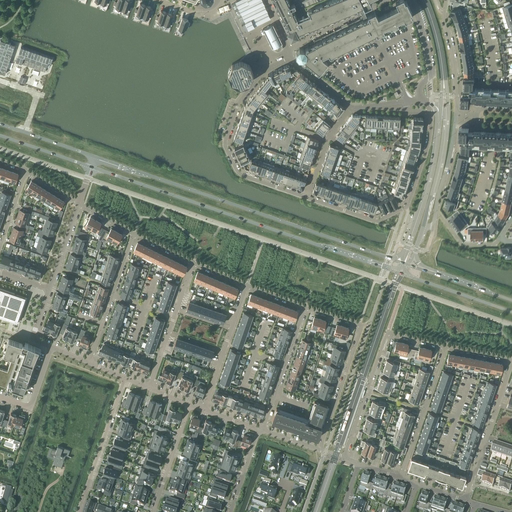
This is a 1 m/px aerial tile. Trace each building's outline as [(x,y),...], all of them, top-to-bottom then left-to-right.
[(114,4),(113,5),(116,5),(115,7),(121,10),(124,0),(117,0),(117,2),(115,1),(114,4)] [(124,0),(121,10),(127,12),(127,11),(128,10),(130,10),(130,9),(131,7),(129,6),(130,2),(131,1),(131,0),(130,0),(124,0)] [(240,0),(235,2),(242,16),(247,14),(244,7),(247,5),(244,0),(240,0)] [(244,7),(247,14),(264,5),(261,0),(257,0),(247,5),(244,7)] [(272,0),(288,31),(287,31),(290,39),(298,35),(297,33),(308,29),(309,32),(358,11),(357,9),(363,6),(364,8),(371,5),(369,0),(272,0)] [(367,15),(368,17),(363,20),(361,17),(313,40),(315,43),(305,48),(306,49),(305,49),(304,49),(299,49),(296,51),(295,56),(298,59),(302,60),(303,60),(304,60),(304,61),(318,73),(330,59),(328,57),(376,34),(376,35),(384,31),(384,30),(390,27),(390,28),(398,24),(398,23),(404,20),(404,21),(412,17),(410,13),(412,13),(406,1),(405,2),(403,0),(398,0),(400,3),(397,5),(398,7),(377,17),(375,11),(367,15)] [(502,7),(504,13),(511,9),(511,4),(510,5),(509,2),(503,3),(504,6),(502,7)] [(135,11),(134,12),(137,13),(136,14),(136,15),(142,17),(146,5),(140,3),(140,4),(138,9),(136,8),(135,11)] [(146,5),(142,17),(148,19),(149,17),(151,18),(151,17),(152,14),(150,13),(151,9),(152,8),(146,5)] [(264,5),(247,14),(250,20),(253,19),(267,12),(264,5)] [(451,11),(452,17),(462,13),(460,8),(451,11)] [(220,10),(211,14),(213,18),(222,14),(220,10)] [(156,18),(155,19),(158,20),(157,22),(163,24),(164,21),(167,13),(161,11),(159,17),(157,16),(156,18)] [(267,12),(253,19),(257,26),(270,19),(267,12)] [(164,21),(163,24),(169,26),(170,24),(172,25),(172,24),(173,21),(171,21),(173,15),(172,14),(167,13),(164,21)] [(453,17),(454,22),(464,18),(463,18),(462,13),(452,17),(453,17)] [(247,14),(242,16),(248,30),(257,26),(253,19),(250,20),(247,14)] [(177,26),(176,26),(179,27),(178,29),(184,31),(186,27),(188,28),(190,23),(189,22),(187,22),(188,20),(187,19),(182,18),(182,19),(180,24),(177,23),(177,26)] [(455,22),(457,27),(465,23),(464,18),(454,22),(455,22)] [(268,40),(278,35),(276,32),(277,32),(276,31),(275,29),(274,28),(273,25),(273,24),(271,25),(264,28),(263,29),(263,30),(265,32),(264,33),(265,34),(265,33),(266,36),(267,37),(268,40)] [(278,35),(268,40),(268,41),(269,41),(270,43),(270,44),(270,45),(270,44),(272,47),(272,48),(273,48),(273,49),(274,50),(275,50),(275,51),(276,51),(277,51),(278,51),(279,51),(280,51),(280,50),(281,50),(281,49),(282,49),(282,48),(282,47),(282,46),(282,45),(281,44),(282,43),(282,42),(281,42),(280,40),(280,39),(278,36),(278,35)] [(0,72),(5,74),(15,45),(4,41),(0,40),(0,72)] [(21,47),(16,61),(45,72),(48,63),(51,64),(53,58),(21,47)] [(240,61),(239,62),(233,64),(232,64),(231,65),(230,67),(229,71),(228,73),(228,74),(231,82),(232,83),(234,84),(237,85),(239,86),(239,87),(241,87),(241,86),(243,86),(243,85),(247,84),(249,83),(250,83),(250,82),(250,81),(252,76),(253,75),(253,73),(252,71),(251,68),(250,66),(250,65),(249,64),(249,65),(241,61),(240,61)] [(292,74),(296,77),(299,73),(292,67),(289,68),(288,65),(283,67),(287,76),(292,74)] [(282,78),(287,76),(283,67),(280,68),(279,68),(278,69),(278,70),(282,78)] [(277,81),(282,78),(278,70),(275,71),(275,70),(273,71),(273,72),(277,81)] [(277,81),(273,72),(268,74),(269,77),(272,83),(273,85),(278,83),(277,81)] [(298,84),(304,76),(299,73),(296,77),(293,80),(298,84)] [(296,86),(301,89),(308,80),(304,76),(298,84),(296,86)] [(272,86),(271,85),(272,83),(269,77),(268,78),(264,83),(263,82),(262,84),(262,85),(260,87),(265,91),(267,89),(269,91),(272,86)] [(511,91),(473,89),(473,81),(474,81),(474,77),(464,77),(464,81),(464,90),(463,90),(463,93),(461,93),(461,102),(460,102),(460,105),(463,105),(470,105),(470,100),(472,100),(473,100),(473,101),(474,101),(474,100),(475,101),(475,102),(482,102),(483,102),(483,103),(486,103),(487,103),(487,102),(490,102),(490,103),(495,103),(498,103),(497,103),(499,103),(501,104),(501,103),(502,103),(508,103),(508,104),(509,104),(511,104),(511,91)] [(301,89),(305,93),(313,83),(308,80),(301,89)] [(305,93),(309,96),(317,87),(315,85),(315,84),(314,83),(313,84),(313,83),(305,93)] [(260,87),(256,92),(266,99),(270,95),(260,87)] [(309,96),(314,100),(321,91),(317,87),(309,96)] [(314,100),(318,104),(326,94),(321,91),(314,100)] [(256,92),(253,96),(262,104),(266,99),(256,92)] [(323,107),(324,106),(323,106),(330,98),(328,96),(328,95),(327,94),(326,94),(318,104),(323,107)] [(250,100),(249,101),(258,107),(259,108),(262,104),(253,96),(251,99),(250,98),(249,100),(250,100)] [(324,106),(328,110),(335,101),(330,98),(323,106),(324,106)] [(249,101),(245,106),(255,111),(258,107),(249,101)] [(333,113),(333,112),(339,105),(335,101),(328,110),(333,113)] [(339,105),(333,112),(333,113),(335,114),(331,119),(334,121),(344,109),(339,105)] [(245,106),(243,112),(253,116),(255,111),(245,106)] [(243,112),(241,118),(252,122),(254,116),(253,116),(243,112)] [(352,115),(349,118),(357,124),(359,121),(360,118),(365,119),(365,116),(357,115),(357,114),(355,114),(355,115),(352,115)] [(241,118),(239,123),(250,127),(252,122),(241,118)] [(320,118),(317,123),(326,131),(330,126),(320,118)] [(349,118),(346,123),(355,130),(359,125),(357,124),(349,118)] [(238,126),(237,129),(249,132),(250,127),(239,123),(239,124),(238,124),(238,126)] [(326,131),(317,123),(313,128),(322,135),(326,131)] [(346,123),(342,127),(352,134),(355,130),(346,123)] [(340,129),(339,131),(348,139),(352,134),(342,127),(341,127),(340,129)] [(509,159),(510,159),(511,159),(511,134),(510,134),(508,133),(508,134),(507,134),(501,134),(501,133),(500,133),(497,133),(496,133),(493,133),(488,133),(486,133),(486,132),(484,132),(482,132),(481,132),(473,132),(473,133),(472,133),(470,133),(469,133),(469,128),(462,128),(462,127),(459,127),(459,130),(459,139),(461,139),(460,142),(461,142),(460,151),(459,151),(459,155),(468,157),(469,157),(470,153),(469,153),(470,144),(510,146),(510,148),(510,152),(510,153),(509,159)] [(237,129),(235,134),(244,137),(247,138),(249,132),(237,129)] [(348,139),(339,131),(335,136),(344,143),(348,139)] [(237,144),(239,147),(243,145),(242,143),(244,137),(235,134),(233,140),(238,141),(237,144)] [(307,137),(305,142),(316,146),(318,141),(307,137)] [(305,142),(303,148),(314,152),(316,149),(317,147),(316,147),(316,146),(305,142)] [(235,151),(237,154),(246,149),(244,144),(243,145),(239,147),(234,149),(234,150),(235,151)] [(330,145),(328,150),(339,154),(341,149),(330,145)] [(407,150),(418,154),(420,148),(410,146),(410,145),(409,145),(407,150)] [(239,158),(239,159),(249,154),(250,154),(247,148),(246,149),(237,154),(238,156),(237,157),(238,158),(239,158)] [(303,148),(301,153),(313,157),(314,152),(303,148)] [(326,155),(326,156),(337,160),(339,154),(328,150),(327,153),(326,153),(325,155),(326,155)] [(406,150),(404,155),(416,159),(418,154),(407,150),(406,150)] [(300,159),(311,162),(313,157),(301,153),(299,159),(300,159)] [(242,164),(250,160),(251,159),(249,154),(239,159),(242,164)] [(404,155),(402,161),(414,165),(416,159),(404,155)] [(326,156),(324,161),(335,165),(337,160),(326,156)] [(311,162),(300,159),(299,165),(309,168),(309,167),(310,168),(310,166),(310,165),(311,162)] [(245,169),(254,172),(257,163),(251,161),(250,160),(242,164),(245,169)] [(259,174),(263,162),(258,160),(257,163),(254,172),(257,173),(256,174),(259,174)] [(322,166),(334,170),(335,165),(324,161),(323,164),(322,164),(322,165),(322,166)] [(402,161),(400,166),(412,170),(414,165),(402,161)] [(259,174),(265,176),(269,164),(263,162),(259,174)] [(265,176),(270,178),(274,166),(269,164),(265,176)] [(275,179),(279,168),(274,166),(270,178),(273,179),(275,180),(275,179)] [(334,170),(322,166),(320,172),(321,173),(332,176),(334,170)] [(400,166),(399,172),(410,176),(412,170),(400,166)] [(275,179),(281,181),(285,170),(279,168),(275,179)] [(9,182),(10,181),(13,172),(7,170),(4,181),(9,182)] [(281,181),(286,183),(289,174),(290,174),(290,172),(285,170),(281,181)] [(10,181),(15,182),(18,174),(13,172),(10,181)] [(399,172),(397,177),(408,181),(410,176),(399,172)] [(292,185),(297,187),(300,178),(301,175),(295,173),(294,176),(295,176),(292,185)] [(300,178),(297,187),(303,189),(308,174),(304,173),(302,178),(300,178)] [(289,184),(292,185),(295,176),(294,176),(290,174),(289,174),(286,183),(287,183),(287,184),(289,185),(289,184)] [(463,178),(454,175),(452,180),(461,183),(463,178)] [(397,177),(395,182),(407,186),(408,181),(397,177)] [(459,188),(461,183),(452,180),(451,185),(460,188),(459,188)] [(25,190),(30,193),(36,184),(31,181),(25,190)] [(395,189),(395,188),(405,192),(407,186),(395,182),(393,188),(395,189)] [(312,192),(318,194),(321,185),(316,183),(312,192)] [(30,193),(35,196),(40,187),(36,184),(30,193)] [(323,196),(329,198),(333,186),(327,184),(326,186),(327,186),(323,196)] [(318,194),(323,196),(327,186),(326,186),(321,185),(318,194)] [(458,193),(460,188),(451,185),(449,190),(460,194),(458,193)] [(329,198),(335,200),(339,188),(333,186),(329,198)] [(35,196),(39,199),(45,190),(40,187),(35,196)] [(335,200),(340,202),(344,190),(339,188),(335,200)] [(405,192),(395,188),(395,189),(393,194),(394,194),(397,195),(403,197),(405,192)] [(39,199),(44,202),(50,193),(45,190),(39,199)] [(340,202),(346,204),(350,192),(344,190),(340,202)] [(458,199),(460,194),(449,190),(447,196),(458,199)] [(2,191),(0,196),(8,200),(10,194),(2,191)] [(346,204),(352,206),(356,194),(350,192),(346,204)] [(44,202),(48,205),(54,196),(50,193),(44,202)] [(352,206),(357,208),(362,196),(356,194),(352,206)] [(388,197),(388,198),(393,207),(398,204),(395,198),(393,195),(388,197)] [(0,196),(0,202),(7,205),(8,200),(0,196)] [(48,205),(53,208),(59,198),(54,196),(48,205)] [(357,208),(363,210),(367,198),(362,196),(357,208)] [(388,196),(382,199),(387,209),(393,207),(388,198),(388,197),(388,196)] [(59,198),(53,208),(58,211),(64,201),(59,198)] [(363,210),(369,212),(372,202),(373,200),(367,198),(363,210)] [(387,209),(382,199),(377,201),(378,204),(380,206),(382,212),(387,209)] [(446,200),(444,206),(445,207),(445,208),(448,209),(448,208),(455,210),(459,201),(453,199),(452,202),(446,200)] [(372,202),(369,212),(374,213),(376,207),(377,204),(372,202)] [(501,206),(500,210),(509,214),(510,208),(501,206)] [(20,210),(18,216),(28,220),(30,214),(33,215),(34,212),(28,210),(27,213),(20,210)] [(453,224),(453,225),(463,218),(458,210),(453,214),(454,217),(450,220),(451,221),(450,222),(452,225),(453,224)] [(497,214),(505,219),(509,214),(500,210),(498,214),(497,214)] [(505,219),(497,214),(494,219),(502,224),(505,219)] [(46,219),(44,225),(55,229),(57,223),(49,220),(50,217),(43,215),(42,218),(46,219)] [(23,224),(22,227),(28,229),(29,226),(27,225),(28,220),(18,216),(16,221),(23,224)] [(90,231),(91,229),(90,229),(95,220),(93,219),(93,218),(91,217),(90,217),(84,228),(90,231)] [(463,218),(453,225),(454,226),(453,227),(455,229),(456,229),(457,230),(462,227),(464,229),(469,226),(463,218)] [(497,222),(491,218),(486,226),(492,230),(492,231),(495,233),(495,232),(497,233),(500,227),(495,224),(497,222)] [(98,234),(100,236),(103,230),(98,227),(101,223),(95,220),(90,229),(91,229),(98,233),(98,234)] [(37,232),(38,233),(44,235),(45,232),(53,234),(55,229),(44,225),(42,230),(38,229),(37,232)] [(13,228),(12,233),(21,236),(23,231),(27,232),(28,229),(22,227),(21,230),(13,228)] [(477,240),(477,228),(468,228),(468,234),(471,234),(471,240),(473,240),(473,241),(476,241),(476,240),(477,240)] [(486,228),(477,228),(477,240),(478,240),(478,241),(482,241),(482,240),(483,240),(483,234),(487,234),(486,228)] [(103,238),(110,242),(116,231),(111,229),(109,233),(103,230),(100,236),(103,237),(103,238)] [(116,231),(110,242),(117,246),(120,240),(119,239),(122,234),(121,234),(119,232),(119,233),(116,231)] [(21,236),(12,233),(10,239),(17,241),(16,245),(23,247),(24,244),(21,242),(23,237),(21,236)] [(39,237),(38,242),(49,246),(51,240),(43,238),(44,235),(38,233),(37,236),(39,237)] [(77,237),(75,243),(86,246),(87,241),(90,242),(91,238),(85,236),(84,240),(77,237)] [(49,246),(38,242),(36,248),(32,246),(31,250),(38,252),(39,249),(47,252),(49,246)] [(80,251),(79,254),(85,256),(86,253),(84,252),(86,246),(75,243),(73,248),(80,251)] [(133,251),(138,253),(142,245),(137,243),(133,251)] [(138,253),(143,256),(147,248),(142,245),(138,253)] [(501,248),(501,254),(511,254),(511,258),(511,252),(511,247),(508,247),(508,248),(501,248)] [(143,256),(148,258),(152,250),(147,248),(143,256)] [(148,258),(153,261),(157,252),(152,250),(148,258)] [(153,261),(158,263),(162,255),(157,252),(153,261)] [(71,254),(69,260),(80,264),(81,258),(85,260),(86,256),(85,256),(79,254),(78,257),(71,254)] [(5,267),(6,267),(9,257),(4,255),(1,263),(0,262),(0,266),(3,268),(4,266),(5,267)] [(109,255),(107,260),(117,263),(119,258),(109,255)] [(158,263),(163,265),(167,257),(162,255),(158,263)] [(6,267),(11,269),(15,258),(9,257),(6,267)] [(163,265),(168,268),(172,260),(167,257),(163,265)] [(11,269),(16,271),(20,260),(15,258),(11,269)] [(22,273),(25,264),(26,262),(20,260),(16,271),(22,272),(22,273)] [(80,264),(69,260),(67,266),(74,268),(73,271),(79,273),(80,269),(78,269),(80,264)] [(107,260),(105,265),(115,269),(117,263),(107,260)] [(168,268),(172,270),(176,262),(172,260),(168,268)] [(172,270),(177,272),(181,264),(176,262),(172,270)] [(22,273),(27,274),(30,266),(25,264),(22,273)] [(131,264),(129,269),(138,272),(138,273),(140,273),(141,268),(131,264)] [(181,264),(177,272),(182,275),(186,267),(181,264)] [(105,265),(103,270),(114,274),(115,269),(105,265)] [(27,274),(33,276),(36,268),(35,268),(30,266),(27,274),(27,275),(27,274)] [(36,268),(33,276),(34,277),(34,279),(39,280),(40,277),(39,276),(42,268),(36,266),(35,268),(36,268)] [(129,269),(128,275),(136,277),(138,273),(138,272),(129,269)] [(103,270),(102,275),(112,279),(114,274),(103,270)] [(194,280),(199,282),(203,274),(198,272),(194,280)] [(199,282),(204,284),(208,276),(203,274),(199,282)] [(63,277),(61,282),(72,286),(74,281),(77,282),(78,278),(68,275),(67,278),(63,277)] [(112,279),(102,275),(100,280),(110,284),(112,279)] [(128,275),(126,280),(134,283),(136,283),(138,278),(136,277),(128,275)] [(204,284),(209,287),(213,278),(208,276),(204,284)] [(209,287),(214,289),(218,280),(213,278),(209,287)] [(126,280),(124,285),(133,288),(133,287),(134,283),(126,280)] [(214,289),(219,291),(223,282),(218,280),(214,289)] [(67,291),(66,294),(73,296),(74,293),(70,291),(72,286),(61,282),(59,288),(67,291)] [(168,282),(166,287),(174,290),(176,285),(168,282)] [(219,291),(224,293),(228,285),(223,282),(219,291)] [(98,285),(96,291),(107,294),(108,289),(98,285)] [(124,285),(122,290),(131,293),(133,294),(134,288),(133,287),(133,288),(124,285)] [(224,293),(229,295),(233,287),(228,285),(224,293)] [(166,287),(164,292),(172,295),(174,290),(166,287)] [(233,287),(229,295),(234,297),(238,289),(233,287)] [(0,315),(17,322),(25,298),(0,289),(0,315)] [(131,293),(122,290),(120,295),(129,298),(131,293)] [(96,291),(94,296),(105,299),(107,294),(96,291)] [(164,292),(162,297),(171,300),(172,295),(164,292)] [(55,300),(66,304),(68,298),(73,300),(74,296),(73,296),(66,294),(64,297),(57,294),(55,300)] [(248,303),(253,305),(256,296),(251,294),(248,303)] [(94,296),(93,301),(103,304),(105,299),(94,296)] [(253,305),(258,307),(261,298),(256,296),(253,305)] [(162,297),(160,302),(169,305),(171,300),(162,297)] [(258,307),(263,309),(266,300),(261,298),(258,307)] [(66,304),(55,300),(53,305),(61,308),(58,314),(64,316),(65,313),(67,314),(68,310),(64,309),(66,304)] [(263,309),(268,310),(271,302),(266,300),(263,309)] [(93,301),(91,306),(101,309),(103,304),(93,301)] [(169,305),(160,302),(159,308),(167,311),(169,305)] [(186,311),(192,313),(195,304),(189,302),(186,311)] [(268,310),(273,312),(276,304),(271,302),(268,310)] [(118,303),(116,308),(125,311),(126,306),(118,303)] [(192,313),(197,314),(200,306),(195,304),(192,313)] [(273,312),(278,314),(282,306),(276,304),(273,312)] [(101,309),(91,306),(89,311),(99,315),(101,309)] [(197,314),(202,316),(205,308),(200,306),(197,314)] [(278,314),(283,316),(287,308),(282,306),(278,314)] [(116,308),(114,313),(124,317),(126,312),(125,311),(116,308)] [(202,316),(207,318),(210,309),(205,308),(202,316)] [(283,316),(288,318),(292,309),(287,308),(283,316)] [(207,318),(212,320),(215,311),(210,309),(207,318)] [(292,309),(288,318),(294,320),(297,311),(292,309)] [(212,320),(217,321),(220,313),(215,311),(212,320)] [(114,313),(112,319),(123,322),(124,317),(114,313)] [(220,313),(217,321),(223,323),(226,315),(220,313)] [(244,313),(242,318),(250,321),(252,316),(244,313)] [(155,317),(153,323),(162,326),(164,320),(155,317)] [(316,331),(317,329),(320,319),(317,318),(315,317),(314,317),(310,329),(316,331)] [(242,318),(240,323),(249,326),(250,321),(242,318)] [(49,330),(51,331),(55,322),(49,319),(45,326),(44,326),(42,331),(47,333),(49,330)] [(112,319),(111,324),(119,327),(121,327),(123,322),(112,319)] [(325,332),(328,333),(329,328),(324,326),(325,321),(320,319),(317,329),(325,331),(325,332)] [(59,328),(62,329),(64,323),(61,322),(60,324),(55,322),(51,331),(50,332),(56,335),(59,328)] [(62,337),(67,340),(72,328),(67,325),(64,323),(62,329),(65,330),(62,337)] [(153,323),(152,328),(160,331),(162,326),(153,323)] [(240,323),(238,328),(247,331),(249,326),(240,323)] [(111,324),(109,329),(118,332),(119,327),(111,324)] [(330,335),(339,338),(342,326),(337,324),(335,329),(329,328),(328,333),(331,334),(330,335)] [(342,326),(339,338),(346,340),(348,334),(346,333),(348,328),(347,328),(347,327),(345,327),(342,326)] [(76,335),(79,336),(81,331),(78,329),(78,330),(72,328),(67,340),(73,342),(76,335)] [(152,328),(150,333),(158,336),(160,331),(152,328)] [(238,328),(237,333),(245,336),(247,331),(238,328)] [(282,328),(280,333),(289,336),(291,331),(282,328)] [(82,329),(81,331),(79,336),(82,337),(79,343),(82,345),(81,347),(86,349),(88,345),(87,344),(90,336),(84,334),(85,331),(82,329)] [(118,332),(109,329),(107,334),(117,338),(119,332),(118,332)] [(279,332),(277,338),(287,341),(289,336),(280,333),(279,332)] [(150,333),(148,338),(157,341),(158,336),(150,333)] [(237,333),(235,338),(243,341),(245,336),(237,333)] [(148,338),(146,343),(155,346),(157,341),(148,338)] [(243,341),(235,338),(233,344),(242,347),(243,341)] [(275,343),(277,344),(285,346),(287,341),(277,338),(275,343)] [(12,357),(11,360),(7,370),(0,367),(0,384),(23,392),(33,363),(39,349),(23,342),(22,344),(8,339),(3,353),(12,357)] [(174,347),(179,349),(182,341),(177,339),(174,347)] [(302,340),(300,345),(310,349),(312,343),(302,340)] [(179,349),(184,351),(187,342),(182,341),(179,349)] [(396,341),(396,342),(393,341),(392,346),(395,347),(394,352),(399,353),(400,353),(402,343),(399,342),(397,341),(397,342),(396,341)] [(184,351),(189,353),(192,344),(187,342),(184,351)] [(105,356),(109,345),(104,343),(100,351),(99,351),(98,355),(102,357),(103,355),(105,355),(105,356)] [(155,346),(146,343),(145,349),(153,352),(155,346)] [(333,348),(332,353),(342,357),(344,351),(337,349),(338,345),(332,343),(331,347),(333,348)] [(411,358),(411,357),(412,351),(406,349),(408,344),(402,343),(400,353),(399,353),(399,355),(407,357),(408,357),(411,358)] [(189,353),(195,354),(197,346),(192,344),(189,353)] [(277,344),(275,348),(275,349),(284,352),(285,346),(277,344)] [(105,356),(110,358),(115,348),(109,345),(105,356)] [(300,345),(298,350),(309,354),(310,349),(300,345)] [(195,354),(200,356),(203,348),(197,346),(195,354)] [(414,359),(422,361),(425,348),(419,347),(418,352),(412,351),(411,357),(414,357),(414,359)] [(111,358),(115,360),(120,350),(115,348),(110,358),(111,358)] [(200,356),(205,358),(208,349),(203,348),(200,356)] [(275,349),(275,348),(273,348),(271,353),(282,357),(284,352),(275,349)] [(425,348),(422,361),(428,362),(431,350),(430,350),(430,349),(428,349),(425,348)] [(208,349),(205,358),(210,360),(213,351),(208,349)] [(120,362),(124,352),(120,350),(115,360),(120,362)] [(231,350),(229,356),(238,359),(239,353),(231,350)] [(298,350),(297,355),(305,358),(305,359),(307,359),(309,354),(298,350)] [(120,362),(125,364),(130,354),(124,352),(120,362)] [(327,358),(326,361),(332,363),(333,360),(341,362),(342,357),(332,353),(330,358),(327,358)] [(130,366),(135,356),(130,354),(125,364),(126,364),(130,366)] [(297,355),(295,360),(303,363),(304,363),(305,359),(305,358),(297,355)] [(130,366),(136,369),(140,358),(135,356),(130,366)] [(229,356),(227,361),(236,364),(238,359),(229,356)] [(136,369),(141,371),(145,361),(140,358),(136,369)] [(387,360),(385,366),(398,370),(401,362),(394,359),(393,362),(387,360)] [(295,360),(293,366),(302,369),(303,369),(305,364),(304,363),(303,363),(295,360)] [(327,365),(326,371),(336,374),(338,369),(331,366),(332,363),(326,361),(325,360),(324,364),(327,365)] [(145,361),(141,371),(142,371),(142,373),(146,375),(148,372),(147,371),(150,363),(145,361)] [(227,361),(225,366),(234,369),(236,364),(227,361)] [(266,369),(268,369),(277,372),(278,367),(268,363),(266,369)] [(225,366),(224,371),(232,374),(234,369),(225,366)] [(293,366),(291,371),(300,374),(302,369),(293,366)] [(390,374),(389,377),(395,379),(398,370),(385,366),(383,371),(390,374)] [(164,379),(166,380),(171,370),(170,370),(164,368),(161,375),(159,375),(157,379),(163,382),(164,379)] [(419,368),(418,373),(418,374),(427,377),(429,372),(428,371),(419,368)] [(174,376),(177,378),(180,372),(177,371),(176,372),(171,369),(170,370),(171,370),(166,380),(166,381),(171,384),(174,376)] [(268,369),(266,374),(275,377),(277,372),(268,369)] [(177,386),(183,388),(188,376),(183,374),(183,372),(180,371),(180,372),(177,378),(181,379),(177,386)] [(224,371),(222,376),(230,379),(232,374),(224,371)] [(291,371),(290,376),(298,379),(298,378),(300,374),(291,371)] [(321,375),(320,378),(326,380),(327,377),(334,380),(336,374),(326,371),(324,376),(321,375)] [(443,371),(442,377),(450,380),(452,374),(443,371)] [(415,379),(416,379),(425,382),(427,377),(418,374),(418,373),(417,373),(415,379)] [(266,374),(265,379),(273,382),(275,377),(266,374)] [(193,379),(188,376),(183,388),(188,391),(191,384),(194,385),(197,379),(197,378),(194,377),(193,379)] [(230,379),(222,376),(220,381),(229,384),(230,379)] [(290,376),(288,381),(298,384),(300,379),(298,378),(298,379),(290,376)] [(381,377),(379,383),(390,387),(390,386),(392,381),(394,382),(395,379),(389,377),(388,380),(381,377)] [(442,377),(440,382),(448,385),(450,380),(442,377)] [(321,383),(319,388),(330,392),(332,386),(325,384),(326,380),(320,378),(319,382),(321,383)] [(197,379),(194,385),(198,386),(195,392),(197,393),(196,396),(202,398),(204,393),(202,393),(205,387),(199,384),(200,381),(197,379)] [(265,379),(263,384),(271,387),(273,382),(265,379)] [(416,379),(414,384),(424,387),(425,382),(416,379)] [(298,384),(288,381),(286,386),(296,390),(298,384)] [(487,381),(485,387),(494,390),(495,384),(487,381)] [(440,382),(438,387),(447,390),(448,385),(440,382)] [(390,387),(379,383),(377,388),(383,391),(382,394),(389,396),(392,387),(390,386),(390,387)] [(263,384),(261,389),(270,392),(271,387),(263,384)] [(414,384),(412,389),(422,392),(424,387),(414,384)] [(481,392),(483,392),(492,395),(494,390),(485,387),(483,386),(481,392)] [(438,387),(436,392),(445,395),(447,390),(438,387)] [(330,392),(319,388),(318,393),(314,392),(313,395),(320,398),(321,395),(328,397),(330,392)] [(270,392),(261,389),(259,395),(268,398),(270,392)] [(412,389),(411,394),(420,397),(422,392),(412,389)] [(219,402),(223,392),(217,390),(214,398),(213,398),(212,401),(217,403),(217,401),(219,402)] [(219,402),(225,404),(228,395),(228,394),(223,392),(219,402)] [(436,392),(435,397),(443,400),(445,395),(436,392)] [(483,392),(482,397),(490,400),(492,395),(483,392)] [(125,405),(131,407),(135,395),(129,393),(126,401),(123,400),(121,406),(124,407),(125,405)] [(411,394),(409,393),(407,400),(418,403),(420,397),(411,394)] [(135,395),(131,407),(136,409),(136,411),(139,412),(141,406),(138,405),(141,397),(135,395)] [(229,406),(230,406),(233,397),(232,397),(228,395),(225,404),(230,405),(229,406)] [(230,406),(235,408),(238,399),(239,397),(233,395),(232,397),(233,397),(230,406)] [(435,397),(433,402),(443,406),(441,405),(443,400),(435,397)] [(482,397),(480,402),(488,405),(490,400),(482,397)] [(235,408),(240,409),(243,401),(243,400),(238,399),(235,408)] [(240,409),(245,411),(249,401),(244,399),(243,400),(243,401),(240,409)] [(146,412),(152,414),(156,402),(150,400),(147,408),(144,407),(142,413),(145,414),(146,412)] [(372,401),(371,407),(383,411),(385,402),(380,400),(379,403),(372,401)] [(250,413),(254,402),(249,401),(245,411),(250,413)] [(476,407),(478,407),(487,410),(488,405),(480,402),(478,401),(476,407)] [(156,402),(152,414),(157,416),(157,418),(160,419),(162,413),(159,412),(161,404),(156,402)] [(250,413),(256,415),(259,404),(254,402),(250,413)] [(316,403),(313,412),(309,423),(304,422),(305,420),(279,411),(276,410),(276,409),(279,409),(276,408),(271,422),(272,423),(273,421),(275,422),(275,424),(279,425),(280,423),(282,424),(282,426),(286,428),(287,426),(289,427),(289,428),(293,430),(294,428),(296,429),(296,431),(317,438),(327,410),(326,409),(327,407),(328,407),(314,402),(313,404),(314,404),(314,402),(316,403)] [(443,406),(433,402),(431,408),(439,411),(439,410),(441,411),(443,406)] [(259,404),(256,415),(261,416),(265,406),(259,404)] [(376,415),(375,418),(381,420),(382,417),(381,416),(383,411),(371,407),(369,412),(376,415)] [(478,407),(476,412),(485,415),(487,410),(478,407)] [(175,411),(175,410),(169,408),(167,415),(164,414),(162,420),(165,421),(165,420),(171,422),(172,419),(175,411)] [(401,417),(412,421),(414,415),(409,413),(410,410),(403,408),(402,411),(400,417),(401,417)] [(177,412),(175,411),(172,419),(178,421),(180,415),(182,416),(184,411),(178,409),(177,412)] [(476,412),(475,417),(483,420),(485,415),(476,412)] [(3,425),(6,426),(7,426),(12,428),(13,425),(16,416),(17,415),(11,413),(8,421),(5,420),(3,425)] [(429,413),(427,418),(438,422),(439,417),(438,416),(429,413)] [(195,431),(198,432),(200,427),(197,426),(199,419),(197,418),(198,416),(192,414),(190,419),(192,419),(189,427),(196,429),(195,431)] [(18,417),(16,416),(13,425),(19,427),(22,421),(23,421),(25,417),(19,415),(18,417)] [(401,417),(400,422),(410,426),(412,421),(401,417)] [(475,417),(473,417),(471,422),(473,423),(481,426),(483,420),(475,417)] [(367,418),(365,424),(376,427),(377,422),(380,423),(381,420),(375,418),(374,421),(367,418)] [(427,418),(425,423),(434,426),(436,421),(438,422),(427,418)] [(122,419),(120,425),(131,429),(133,423),(134,424),(135,421),(130,419),(129,422),(122,419)] [(207,435),(208,434),(211,423),(212,422),(206,420),(203,428),(200,427),(198,432),(201,433),(202,433),(207,435)] [(400,422),(398,427),(409,431),(410,426),(400,422)] [(208,434),(214,436),(217,426),(211,423),(208,434)] [(425,423),(424,429),(432,431),(434,426),(425,423)] [(376,427),(365,424),(363,429),(369,431),(368,434),(375,437),(376,433),(374,433),(376,427)] [(131,429),(120,425),(118,432),(124,434),(123,437),(129,439),(130,436),(129,435),(131,429)] [(397,427),(395,432),(407,436),(409,431),(398,427),(397,427)] [(467,432),(478,436),(480,430),(471,427),(471,428),(469,427),(467,432)] [(222,438),(228,441),(232,431),(226,428),(222,438)] [(236,447),(237,446),(239,440),(235,439),(238,431),(232,429),(232,431),(228,441),(228,442),(234,444),(233,446),(236,447)] [(424,429),(422,434),(430,437),(432,431),(424,429)] [(156,433),(154,439),(165,443),(167,437),(161,435),(162,432),(156,430),(155,433),(156,433)] [(393,437),(394,438),(394,437),(405,441),(407,436),(395,432),(393,437)] [(466,437),(467,438),(476,441),(478,436),(467,432),(466,437)] [(239,440),(237,446),(240,447),(240,445),(247,447),(250,439),(251,440),(253,435),(247,433),(246,436),(244,435),(242,441),(239,440)] [(422,434),(420,439),(429,442),(430,437),(422,434)] [(394,437),(394,438),(392,443),(403,447),(405,441),(394,437)] [(113,444),(125,448),(127,442),(128,443),(129,440),(123,438),(122,441),(115,438),(113,444)] [(467,438),(466,443),(474,446),(476,441),(467,438)] [(165,443),(154,439),(152,445),(151,445),(149,448),(155,450),(156,447),(163,450),(165,443)] [(188,440),(186,446),(197,450),(200,451),(202,445),(201,444),(202,441),(196,439),(195,442),(188,440)] [(420,439),(418,444),(427,447),(429,442),(420,439)] [(361,452),(367,454),(371,444),(362,441),(360,445),(363,446),(361,452)] [(491,452),(496,454),(500,444),(494,442),(491,452)] [(466,443),(464,448),(472,451),(474,446),(466,443)] [(371,444),(367,454),(372,456),(376,445),(371,444)] [(427,447),(418,444),(417,449),(425,452),(427,447)] [(496,454),(502,456),(505,446),(500,444),(496,454)] [(55,459),(53,464),(61,467),(64,460),(63,459),(64,455),(68,456),(70,450),(58,446),(56,450),(51,448),(48,456),(55,459)] [(197,450),(186,446),(184,452),(191,455),(190,458),(195,460),(196,457),(195,456),(197,450)] [(502,456),(507,458),(510,448),(505,446),(502,456)] [(381,459),(386,461),(390,450),(384,448),(381,459)] [(464,448),(462,453),(471,456),(472,451),(464,448)] [(111,449),(109,455),(121,459),(123,453),(124,454),(125,451),(119,449),(118,451),(111,449)] [(149,452),(147,458),(159,462),(161,456),(154,454),(155,451),(149,449),(148,452),(149,452)] [(227,453),(224,459),(236,463),(238,457),(231,455),(232,452),(226,450),(225,453),(227,453)] [(390,450),(386,461),(392,463),(394,457),(397,458),(399,453),(390,450)] [(458,458),(460,459),(460,458),(469,461),(471,456),(462,453),(460,452),(458,458)] [(121,459),(109,455),(107,461),(114,463),(113,466),(119,468),(120,465),(119,465),(121,459)] [(272,463),(270,470),(272,471),(271,473),(277,475),(279,468),(278,468),(281,460),(273,457),(271,463),(272,463)] [(159,462),(147,458),(145,464),(144,464),(143,467),(149,469),(150,466),(157,468),(159,462)] [(408,469),(413,471),(417,460),(411,458),(408,469)] [(460,458),(460,459),(459,464),(467,467),(469,461),(460,458)] [(181,460),(179,466),(191,470),(193,464),(194,464),(195,461),(189,459),(188,462),(181,460)] [(236,463),(224,459),(222,465),(221,465),(220,468),(226,470),(227,467),(234,470),(236,463)] [(413,471),(419,473),(422,462),(417,460),(413,471)] [(419,473),(424,475),(428,464),(422,462),(419,473)] [(424,474),(430,476),(433,466),(428,464),(424,475),(424,474)] [(294,465),(291,473),(297,475),(298,474),(304,476),(305,474),(308,474),(310,469),(303,467),(302,468),(294,465)] [(191,470),(179,466),(177,472),(184,475),(183,478),(189,480),(190,476),(188,476),(191,470)] [(430,476),(435,478),(438,468),(433,466),(430,476)] [(103,474),(115,478),(117,472),(118,472),(119,469),(113,467),(112,470),(105,468),(103,474)] [(143,471),(141,477),(152,481),(155,475),(148,473),(149,470),(143,468),(142,471),(143,471)] [(435,478),(440,480),(444,470),(438,468),(435,478)] [(218,478),(230,482),(232,476),(225,474),(226,471),(220,469),(219,472),(220,472),(218,478)] [(440,480),(446,482),(449,472),(444,470),(440,480)] [(482,483),(487,485),(491,474),(479,470),(477,476),(483,479),(482,483)] [(371,484),(368,483),(370,475),(369,475),(369,474),(365,472),(365,473),(364,473),(363,477),(362,477),(360,481),(361,481),(359,487),(365,489),(368,491),(371,484)] [(446,482),(451,483),(455,473),(449,472),(446,482)] [(456,485),(456,486),(460,475),(455,473),(451,483),(456,485)] [(499,477),(491,474),(487,485),(493,487),(494,482),(497,483),(499,477)] [(460,475),(456,486),(462,487),(466,477),(460,475)] [(152,481),(141,477),(139,483),(138,483),(137,486),(142,488),(143,485),(150,487),(152,481)] [(378,492),(382,478),(379,477),(378,478),(376,477),(374,485),(371,484),(368,491),(371,492),(372,490),(378,492)] [(499,489),(505,491),(508,481),(499,477),(497,483),(500,484),(499,489)] [(101,479),(99,485),(111,489),(113,483),(114,483),(115,480),(109,478),(108,481),(101,479)] [(386,498),(386,497),(388,490),(385,489),(388,481),(386,481),(386,480),(382,478),(378,492),(377,493),(383,495),(383,497),(386,498)] [(174,480),(172,486),(184,490),(186,484),(187,484),(188,481),(182,479),(181,482),(174,480)] [(216,483),(214,489),(226,493),(228,487),(221,485),(222,482),(216,480),(215,483),(216,483)] [(388,490),(386,497),(390,498),(390,497),(396,499),(396,498),(400,485),(397,483),(396,484),(394,483),(391,491),(388,490)] [(262,484),(260,489),(262,490),(261,493),(268,495),(267,496),(273,499),(276,491),(268,488),(269,487),(262,484)] [(111,489),(99,485),(97,491),(104,493),(103,496),(109,498),(110,495),(109,495),(111,489)] [(404,486),(400,485),(396,498),(401,500),(401,502),(404,503),(406,496),(403,495),(406,487),(404,487),(404,486)] [(184,490),(172,486),(170,492),(177,495),(176,497),(182,499),(183,496),(182,496),(184,490)] [(136,490),(134,496),(146,500),(148,494),(141,492),(142,489),(136,487),(135,490),(136,490)] [(226,493),(214,489),(212,495),(211,495),(210,498),(216,500),(217,497),(224,499),(226,493)] [(291,499),(289,506),(294,508),(295,506),(298,507),(300,500),(301,501),(304,495),(296,492),(293,500),(291,499)] [(429,504),(426,503),(429,495),(427,495),(428,494),(424,493),(423,493),(421,497),(420,497),(419,501),(420,501),(418,508),(424,510),(427,511),(429,504)] [(146,500),(134,496),(132,502),(131,502),(130,505),(136,507),(137,504),(144,506),(146,500)] [(435,497),(432,505),(429,504),(427,511),(430,511),(431,510),(436,511),(441,499),(437,497),(437,498),(435,497)] [(209,501),(210,502),(208,508),(219,511),(221,506),(215,503),(216,500),(210,498),(209,501)] [(167,500),(165,505),(177,509),(179,504),(180,504),(181,501),(175,499),(174,502),(167,500)] [(257,500),(254,499),(253,502),(255,503),(266,507),(267,504),(257,500)] [(446,511),(447,510),(444,509),(447,501),(444,501),(445,500),(441,499),(436,511),(446,511)] [(354,501),(353,507),(365,511),(366,511),(368,506),(369,503),(363,501),(362,504),(354,501)]
